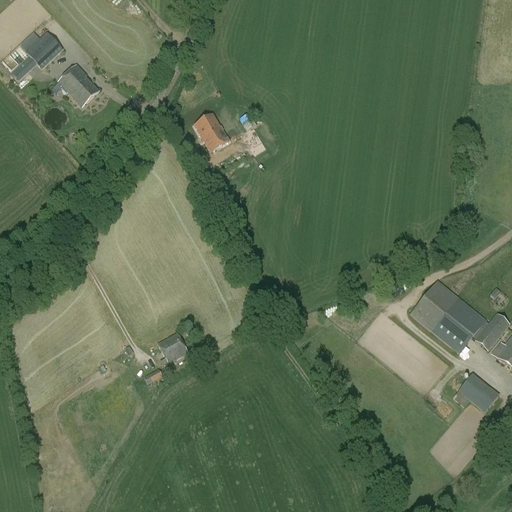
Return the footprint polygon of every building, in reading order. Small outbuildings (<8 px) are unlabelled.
[(41,73),(63,53),(46,35),(25,55),(28,59),(10,75),(18,84),(36,67),(41,73)] [(81,110),(98,94),(84,79),(86,78),(76,68),(58,85),(81,110)] [(246,134),(256,128),(249,116),(238,122),(246,134)] [(234,121),(219,130),(212,117),(193,128),(210,155),(229,143),(225,138),(239,130),(234,121)] [(486,323),(437,283),(409,317),(458,357),(472,340),(485,324),(486,323)] [(488,326),(485,324),(472,340),(474,342),(474,343),(488,354),(510,327),(496,316),(488,326)] [(168,366),(187,355),(176,336),(157,347),(165,360),(168,366)] [(511,338),(504,348),(500,345),(491,356),(511,373),(511,338)] [(168,366),(165,360),(159,364),(163,369),(168,366)] [(149,391),(164,382),(158,371),(143,380),(149,391)] [(484,416),(499,398),(472,376),(458,393),(484,416)]
